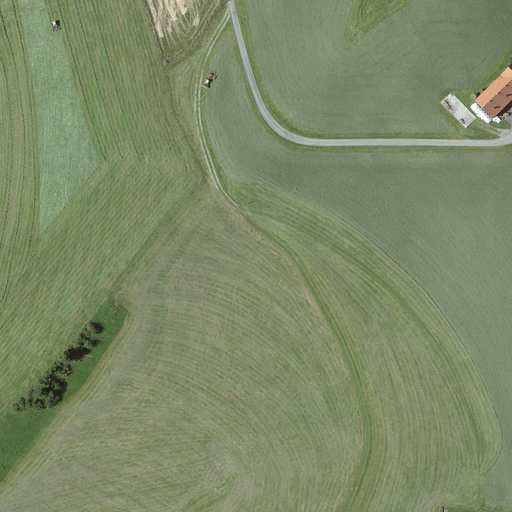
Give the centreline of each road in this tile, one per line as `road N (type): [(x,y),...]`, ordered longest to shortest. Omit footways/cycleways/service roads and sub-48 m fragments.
road 1 (track): [(511,138),(287,136),(260,101),(232,3)]
road 2 (track): [(223,196),(284,247),(355,373),(369,426),(345,511)]
road 3 (track): [(232,3),(196,89),(203,146),(223,196)]
